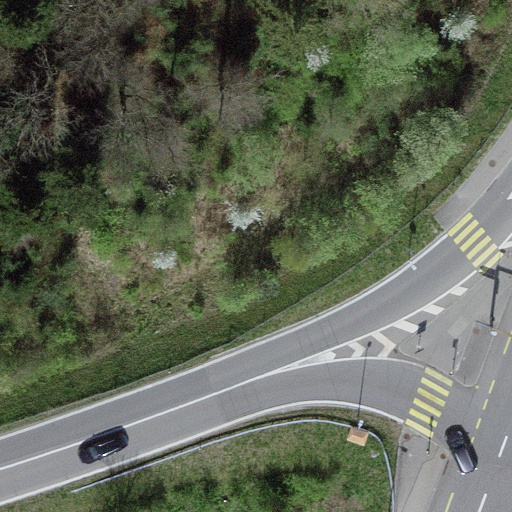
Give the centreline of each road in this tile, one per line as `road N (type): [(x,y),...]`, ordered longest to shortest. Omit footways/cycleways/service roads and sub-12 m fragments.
road 1 (motorway): [(511,202),(422,284),(172,409)]
road 2 (motorway): [(511,448),(381,384),(291,386),(172,409)]
road 3 (motorway): [(172,409),(0,468)]
